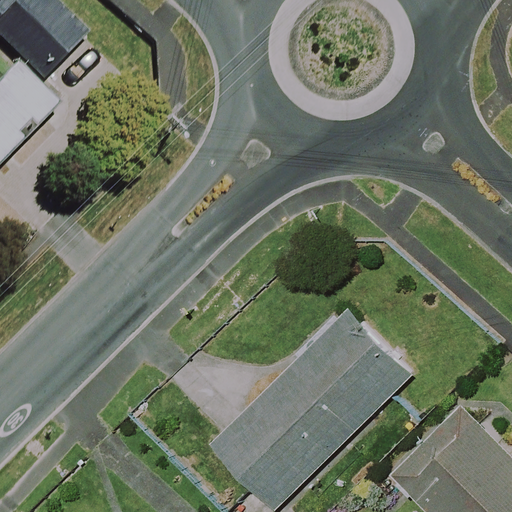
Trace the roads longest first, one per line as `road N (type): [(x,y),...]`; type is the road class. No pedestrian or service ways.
road 1 (residential): [(284,121),(0,411)]
road 2 (residential): [(511,212),(405,115)]
road 3 (residential): [(284,121),(252,78),(249,24),(259,0)]
road 4 (residential): [(405,115),(359,138),(307,134),(284,121)]
road 5 (residential): [(423,0),(436,43),(432,70),(405,115)]
